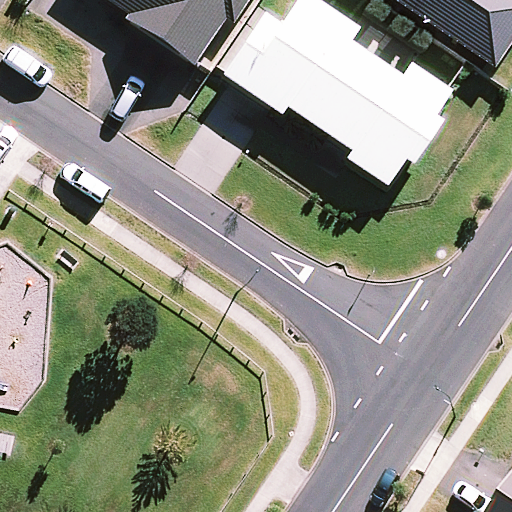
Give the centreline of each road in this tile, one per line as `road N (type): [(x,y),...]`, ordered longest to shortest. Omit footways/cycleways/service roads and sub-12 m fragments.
road 1 (residential): [(426,372),(0,81)]
road 2 (residential): [(332,511),(426,372)]
road 3 (residential): [(426,372),(511,246)]
